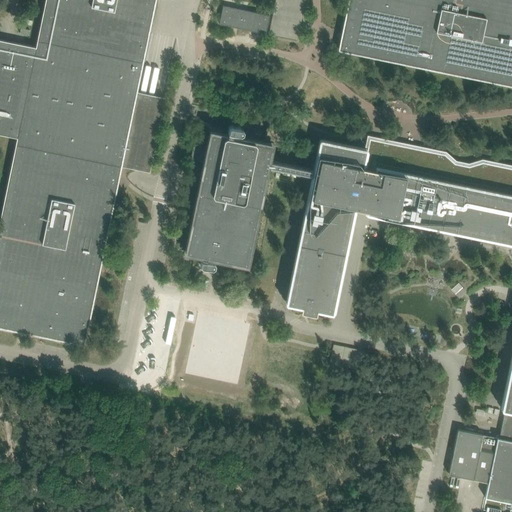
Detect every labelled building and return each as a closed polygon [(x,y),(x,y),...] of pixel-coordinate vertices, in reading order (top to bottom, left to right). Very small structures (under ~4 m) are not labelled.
[(0,0),(0,133),(18,137),(17,145),(0,224),(0,325),(19,330),(25,331),(68,340),(73,341),(83,343),(113,198),(115,188),(118,173),(120,166),(126,167),(140,170),(149,172),(164,100),(165,98),(164,97),(139,92),(135,91),(141,62),(143,55),(154,0),(46,0),(38,41),(36,48),(0,40),(0,0)] [(275,0),(270,34),(299,39),(305,0),(275,0)] [(342,40),(340,49),(511,84),(511,0),(349,0),(343,33),(343,35),(342,38),(342,40)] [(219,24),(234,27),(266,34),(269,16),(223,6),(219,24)] [(187,251),(187,252),(201,255),(202,255),(200,265),(202,267),(204,268),(211,269),(213,270),(215,268),(216,265),(214,262),(212,262),(206,261),(207,256),(221,259),(247,264),(267,169),(267,168),(267,167),(271,146),(264,144),(263,144),(243,140),(232,137),(233,133),(239,134),(241,134),(243,133),(244,128),(242,127),(240,127),(231,125),(229,127),(229,128),(227,136),(212,133),(212,134),(187,251)] [(271,146),(267,167),(270,167),(309,175),(313,176),(287,303),(302,307),(301,311),(302,312),(315,315),(316,314),(317,310),(332,313),(354,208),(368,210),(368,213),(370,214),(511,243),(511,362),(503,404),(502,409),(505,410),(511,411),(511,170),(508,170),(503,168),(499,167),(492,164),(487,164),(480,165),(473,166),(466,166),(457,165),(455,164),(453,163),(445,158),(443,156),(441,156),(440,156),(426,151),(415,150),(411,149),(400,146),(397,146),(395,146),(391,147),(389,148),(386,150),(382,151),(379,151),(379,150),(379,149),(378,149),(378,148),(377,148),(377,147),(376,147),(375,147),(375,148),(374,148),(373,148),(373,149),(373,150),(372,150),(372,151),(367,150),(363,149),(320,140),(314,170),(277,162),(271,161),(274,146),(271,146)] [(304,413),(313,350),(259,342),(262,321),(246,319),(245,321),(151,307),(140,380),(176,385),(180,360),(176,359),(178,349),(180,349),(180,345),(219,351),(213,397),(233,400),(233,399),(249,401),(253,379),(288,385),(284,410),(304,413)] [(352,358),(352,347),(336,346),(336,348),(340,348),(339,354),(345,354),(344,357),(352,358)] [(499,438),(511,440),(511,411),(505,410),(499,438)] [(484,495),(484,498),(511,503),(511,440),(499,438),(457,430),(448,474),(487,483),(484,495)]
